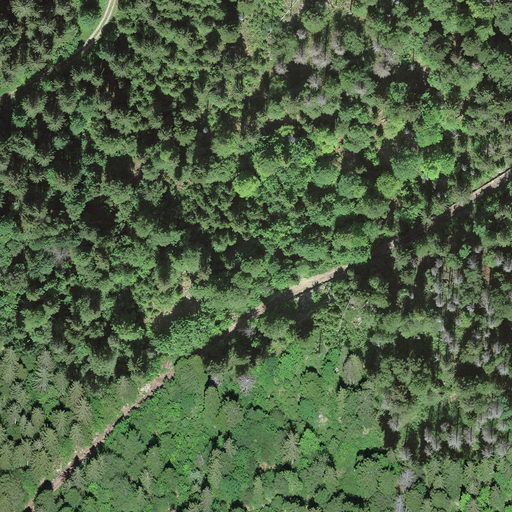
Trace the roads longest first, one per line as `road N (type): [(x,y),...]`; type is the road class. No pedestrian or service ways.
road 1 (track): [(511,174),(373,259),(297,290),(219,337),(28,511)]
road 2 (track): [(111,0),(81,52),(0,103)]
